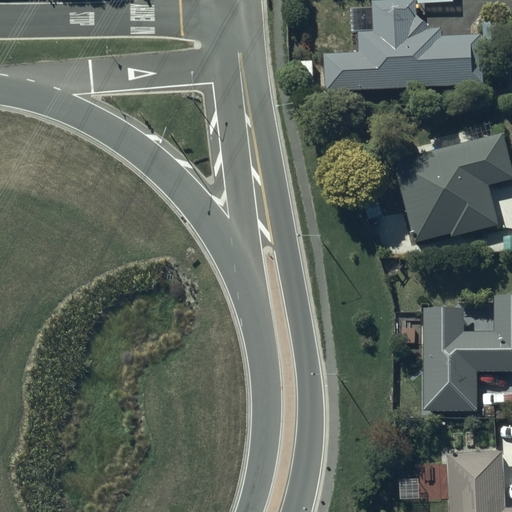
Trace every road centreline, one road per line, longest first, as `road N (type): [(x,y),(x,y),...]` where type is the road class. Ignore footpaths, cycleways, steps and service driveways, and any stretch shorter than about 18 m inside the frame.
road 1 (residential): [(248,113),(284,224),(305,337),(308,441),(296,511)]
road 2 (trunk): [(256,293),(199,207),(126,140),(80,113),(0,90)]
road 3 (trunk): [(245,65),(0,87)]
road 4 (trunk): [(0,22),(242,2)]
road 5 (tertiary): [(250,511),(269,386),(256,293)]
road 6 (residential): [(256,293),(246,223),(248,113)]
